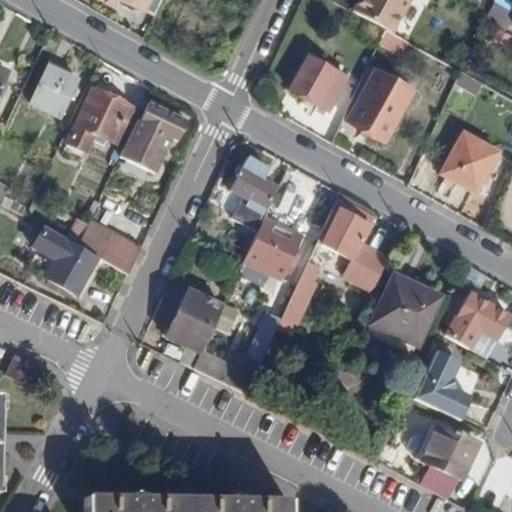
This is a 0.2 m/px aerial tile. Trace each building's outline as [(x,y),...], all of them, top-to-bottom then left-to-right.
[(127,0),(154,13),(159,0),(105,0),(105,1),(115,6),(117,0),(127,0)] [(382,30),(391,35),(409,0),(358,0),(351,13),(367,21),(382,30)] [(488,16),(511,29),(511,25),(511,15),(493,5),(488,16)] [(358,41),(374,49),(382,30),(367,21),(358,41)] [(287,91),(327,113),(346,79),(306,57),(287,91)] [(28,104),(59,118),(77,80),(46,66),(28,104)] [(377,71),(346,122),(383,144),(413,93),(377,71)] [(93,134),(123,148),(135,123),(140,112),(91,88),(64,144),(84,153),(93,134)] [(118,158),(153,174),(171,138),(175,141),(184,121),(147,102),(136,124),(135,123),(123,148),(118,158)] [(474,195),(498,153),(461,132),(437,175),(474,195)] [(244,205),(260,213),(275,187),(261,179),(266,170),(246,158),(228,189),(247,200),(244,205)] [(244,205),(247,200),(228,189),(223,197),(242,208),(244,205)] [(337,199),(322,227),(327,230),(320,243),(350,259),(341,275),(365,288),(382,255),(358,242),(368,225),(372,218),(337,199)] [(77,245),(84,230),(87,223),(75,217),(65,238),(77,245)] [(268,273),(281,279),(301,236),(262,218),(236,273),(262,286),(268,273)] [(109,243),(114,233),(89,219),(87,223),(84,230),(109,243)] [(75,296),(97,256),(77,245),(65,238),(43,226),(31,248),(52,260),(42,278),(75,296)] [(128,273),(140,247),(114,233),(109,243),(84,230),(77,245),(97,256),(128,273)] [(316,254),(311,251),(288,301),(298,306),(315,270),(310,267),(316,254)] [(368,324),(415,347),(439,296),(391,274),(368,324)] [(191,368),(196,357),(221,306),(186,289),(164,337),(185,347),(178,362),(191,368)] [(477,332),(494,342),(508,317),(466,293),(442,336),(466,350),(477,332)] [(191,368),(244,394),(280,319),(264,312),(243,355),(247,357),(238,376),(196,357),(191,368)] [(457,361),(434,351),(412,399),(457,420),(467,397),(450,389),(449,378),(457,361)] [(32,365),(12,357),(3,374),(23,385),(32,365)] [(494,374),(476,372),(474,391),(503,394),(507,361),(495,360),(494,374)] [(419,461),(460,480),(477,443),(436,424),(431,436),(421,457),(419,461)] [(431,436),(418,430),(414,431),(407,446),(409,450),(421,457),(431,436)] [(286,511),(286,501),(84,497),(83,511),(286,511)]
